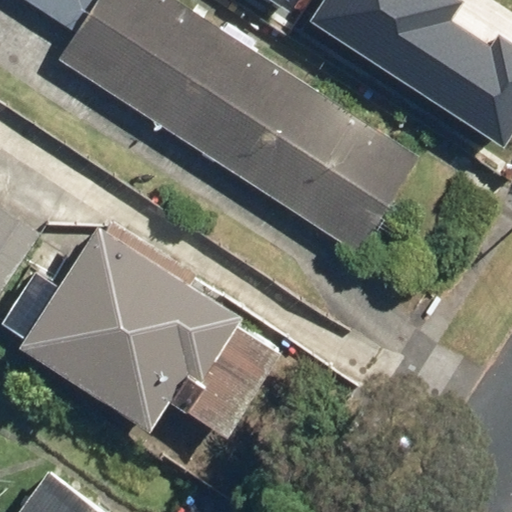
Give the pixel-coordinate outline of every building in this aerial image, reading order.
[(424,154),(186,0),(90,0),(53,57),(357,256),(424,154)] [(308,0),(381,46),(410,0),(308,0)] [(0,294),(41,233),(0,205),(0,294)] [(276,348),(234,322),(242,309),(100,220),(75,260),(19,347),(149,429),(169,397),(223,432),(276,348)] [(111,511),(47,465),(12,511),(111,511)]
